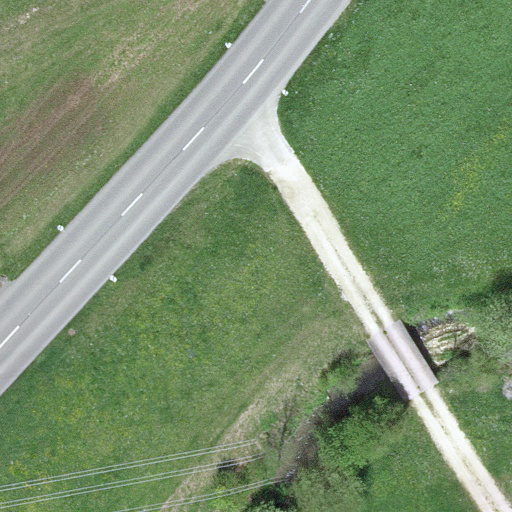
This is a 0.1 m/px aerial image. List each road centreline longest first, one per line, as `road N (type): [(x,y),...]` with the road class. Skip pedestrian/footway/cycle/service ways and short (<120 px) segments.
road 1 (track): [(222,102),(317,224),(496,511)]
road 2 (tertiary): [(305,0),(249,74),(0,340)]
